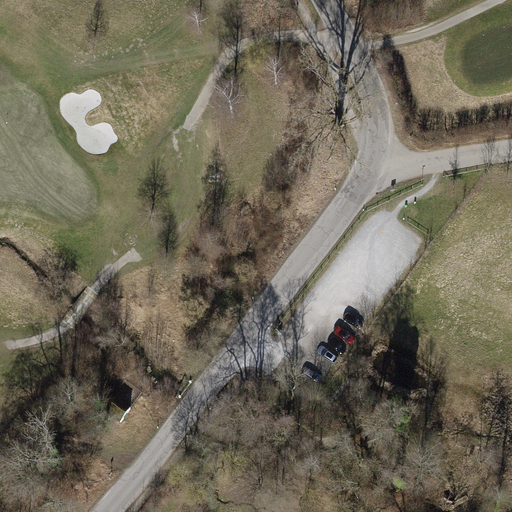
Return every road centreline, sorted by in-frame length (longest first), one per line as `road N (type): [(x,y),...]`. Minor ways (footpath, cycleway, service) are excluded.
road 1 (unclassified): [(375,159),(361,189),(104,511)]
road 2 (track): [(188,410),(272,469),(374,511)]
road 3 (unclassified): [(324,0),(377,105),(375,159)]
road 4 (unclassified): [(511,152),(437,162),(375,159)]
